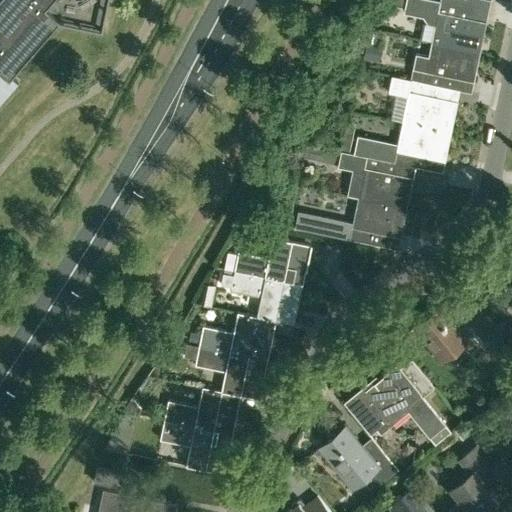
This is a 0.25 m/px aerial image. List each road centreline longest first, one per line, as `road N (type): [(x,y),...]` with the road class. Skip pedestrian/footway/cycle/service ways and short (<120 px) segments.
road 1 (residential): [(238,511),(342,315),(474,221),(488,193),(511,80)]
road 2 (primary): [(0,381),(157,136),(233,0)]
